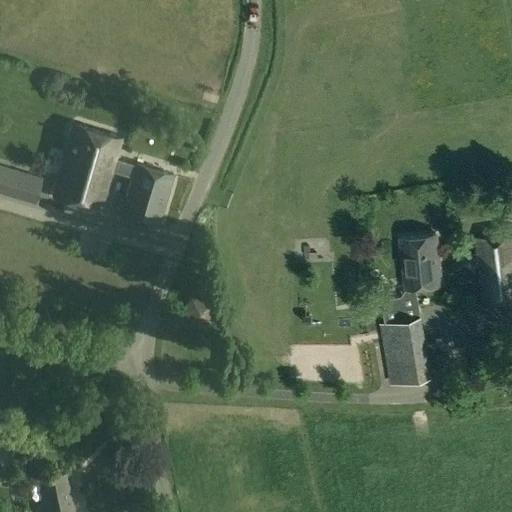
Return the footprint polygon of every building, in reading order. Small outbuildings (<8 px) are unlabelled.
[(100,208),(111,170),(130,175),(119,214),(160,226),(175,174),(136,163),(136,165),(115,159),(121,138),(75,124),(55,195),(100,208)] [(43,177),(0,164),(0,189),(15,194),(18,182),(39,188),(43,177)] [(478,266),(482,303),(511,300),(511,233),(475,237),(476,252),(468,253),(470,267),(478,266)] [(441,285),(436,235),(401,238),(406,289),(416,288),(441,285)] [(381,300),(385,322),(380,323),(390,384),(432,377),(422,317),(421,317),(416,288),(406,289),(401,296),(381,300)] [(511,366),(495,373),(504,394),(511,391),(511,366)] [(47,511),(74,511),(66,474),(40,479),(47,511)]
